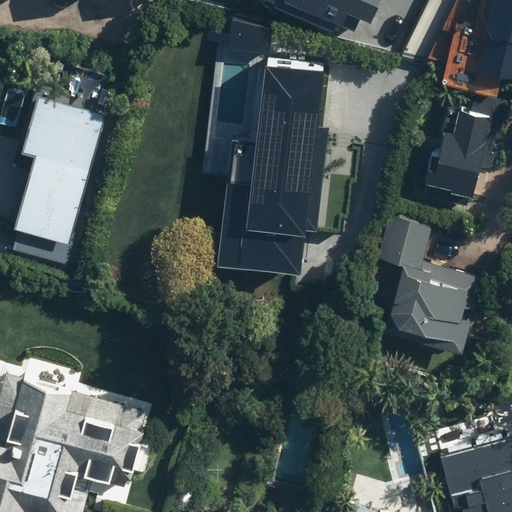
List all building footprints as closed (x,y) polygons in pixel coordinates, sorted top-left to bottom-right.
[(368,16),(375,0),(301,0),(342,19),(348,7),(368,16)] [(511,0),(488,0),(482,29),(486,30),(479,64),(511,71),(511,0)] [(412,24),(392,10),(381,27),(401,41),(412,24)] [(260,128),(241,126),(225,266),(301,275),(324,68),(267,62),(260,128)] [(17,146),(30,150),(10,225),(65,240),(99,111),(32,91),(17,146)] [(422,151),(416,178),(468,190),(474,162),(491,166),(504,110),(469,102),(468,107),(445,102),(433,153),(422,151)] [(454,347),(477,275),(420,258),(433,217),(392,204),(376,254),(400,262),(380,324),(454,347)] [(144,409),(2,370),(0,377),(0,511),(77,511),(88,472),(123,482),(144,409)] [(511,511),(511,430),(433,454),(449,511),(511,511)] [(380,511),(342,499),(338,511),(380,511)]
